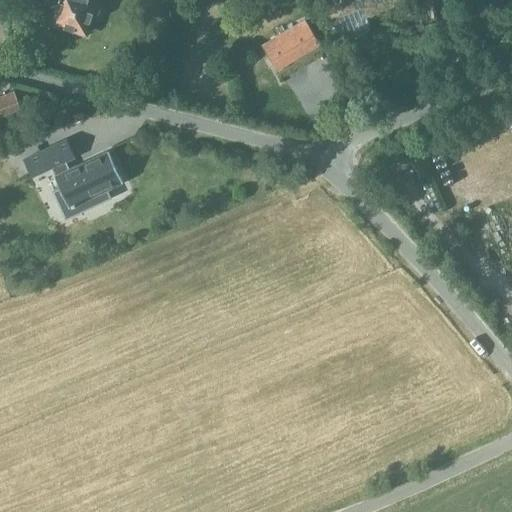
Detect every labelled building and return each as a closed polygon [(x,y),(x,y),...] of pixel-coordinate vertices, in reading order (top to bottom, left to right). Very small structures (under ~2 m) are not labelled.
[(55,25),(86,35),(97,0),(53,0),(51,5),(60,8),(55,25)] [(326,0),(336,24),(343,43),(372,32),(366,16),(401,2),(399,0),(326,0)] [(309,28),(266,54),(277,73),(320,47),(309,28)] [(0,145),(9,142),(0,120),(0,119),(22,110),(15,93),(0,98),(0,145)] [(76,159),(67,141),(24,161),(33,179),(53,170),(57,178),(55,178),(61,190),(53,193),(57,200),(62,212),(72,207),(73,210),(77,208),(75,205),(81,203),(85,211),(110,199),(108,193),(109,193),(107,190),(121,183),(122,182),(123,182),(110,154),(102,158),(71,172),(67,163),(76,159)]
